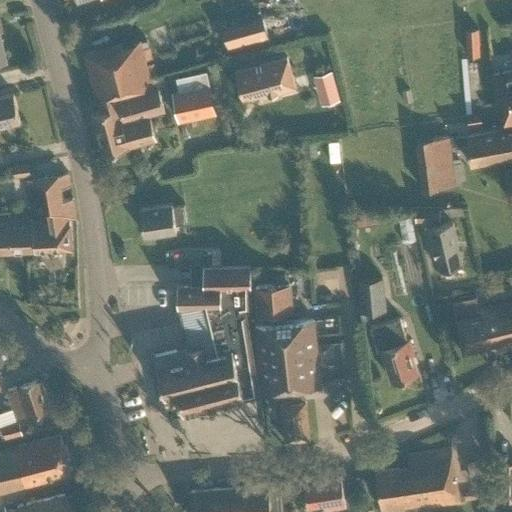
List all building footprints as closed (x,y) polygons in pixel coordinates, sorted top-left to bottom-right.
[(261,17),(224,27),(230,48),(267,38),(261,17)] [(479,55),(478,26),(465,27),(467,56),(479,55)] [(96,101),(114,96),(152,86),(140,39),(84,53),(96,101)] [(260,97),(296,87),(287,56),(235,71),(243,98),(259,94),(260,97)] [(511,69),(493,73),(499,109),(502,127),(498,128),(504,160),(511,158),(511,69)] [(179,90),(173,92),(179,120),(215,112),(206,70),(176,76),(179,90)] [(331,70),(319,74),(327,101),(339,98),(331,70)] [(163,75),(151,79),(153,86),(165,83),(163,75)] [(121,115),(129,145),(154,137),(147,112),(164,107),(158,87),(117,99),(122,115),(121,115)] [(402,91),(405,103),(413,101),(411,89),(402,91)] [(0,124),(21,120),(14,92),(0,95),(0,124)] [(114,96),(96,101),(99,111),(91,113),(102,153),(129,146),(129,145),(121,115),(120,115),(118,107),(117,107),(114,96)] [(481,112),(466,114),(468,125),(483,122),(481,112)] [(449,126),(410,131),(417,189),(456,184),(452,148),(469,146),(471,165),(504,160),(498,128),(468,134),(467,130),(450,133),(449,126)] [(364,137),(346,139),(351,188),(369,186),(364,137)] [(318,155),(317,140),(302,142),(303,156),(318,155)] [(28,161),(13,164),(16,177),(31,174),(28,161)] [(63,199),(61,186),(71,185),(68,171),(27,179),(33,217),(35,250),(72,248),(70,218),(77,217),(73,197),(63,199)] [(172,202),(140,207),(144,235),(176,230),(175,223),(186,222),(184,205),(172,206),(172,202)] [(441,207),(416,207),(416,221),(441,221),(441,207)] [(352,213),(354,224),(382,221),(381,210),(352,213)] [(35,250),(33,217),(0,218),(0,222),(1,223),(1,225),(2,252),(35,250)] [(439,269),(463,263),(453,219),(429,225),(439,269)] [(245,399),(245,398),(260,395),(246,304),(253,304),(251,265),(205,266),(205,283),(178,285),(179,306),(189,344),(154,353),(169,415),(183,412),(183,414),(184,414),(184,413),(214,406),(244,399),(245,399)] [(288,273),(272,274),(273,285),(289,283),(288,273)] [(383,277),(359,279),(362,311),(386,309),(383,277)] [(279,388),(279,389),(285,388),(287,402),(280,402),(285,441),(313,438),(306,386),(323,384),(315,317),(279,322),(278,311),(293,310),(290,283),(289,283),(273,285),(256,286),(260,323),(257,324),(264,390),(279,388)] [(511,299),(478,307),(475,293),(452,299),(457,318),(455,319),(463,354),(487,349),(486,346),(497,343),(499,350),(511,347),(511,299)] [(408,340),(403,324),(400,315),(370,325),(378,349),(381,348),(391,380),(418,372),(412,353),(414,352),(410,339),(408,340)] [(17,418),(51,407),(41,378),(7,389),(13,406),(0,410),(0,422),(17,418)] [(3,427),(6,438),(20,434),(17,423),(3,427)] [(0,489),(70,472),(61,434),(17,445),(18,447),(0,451),(0,489)] [(409,465),(375,470),(381,510),(403,507),(403,511),(422,511),(421,506),(427,505),(459,500),(451,447),(408,453),(409,465)] [(511,460),(497,460),(498,478),(498,496),(511,496),(511,460)] [(356,511),(355,496),(345,497),(342,476),(304,482),(308,506),(324,503),(324,508),(330,507),(330,511),(356,511)] [(268,484),(190,490),(191,511),(282,511),(281,483),(268,484)] [(70,511),(65,493),(29,502),(18,505),(18,506),(9,508),(10,511),(70,511)]
